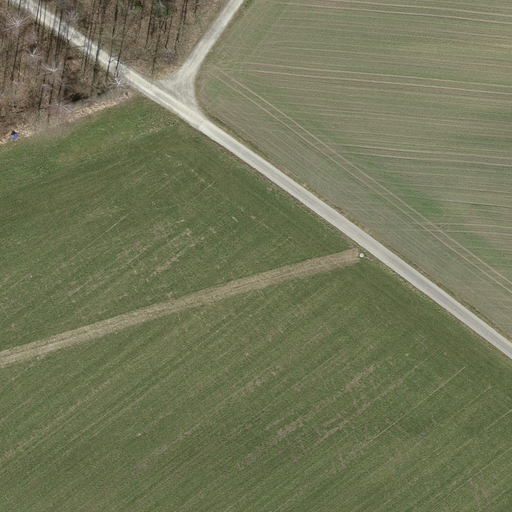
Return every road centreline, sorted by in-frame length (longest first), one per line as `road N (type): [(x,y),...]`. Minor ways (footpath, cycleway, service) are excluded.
road 1 (track): [(511,349),(168,102)]
road 2 (track): [(168,102),(23,0)]
road 3 (track): [(168,102),(238,0)]
